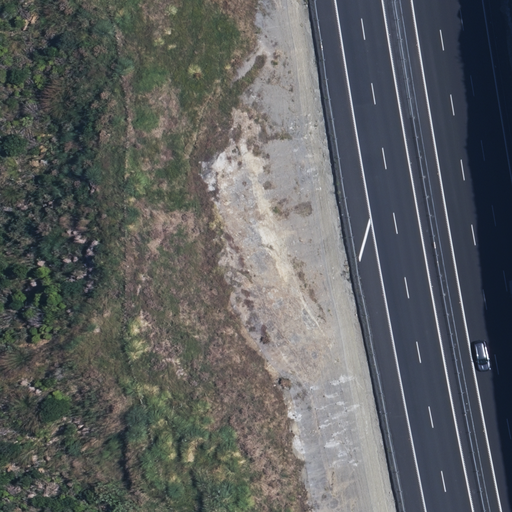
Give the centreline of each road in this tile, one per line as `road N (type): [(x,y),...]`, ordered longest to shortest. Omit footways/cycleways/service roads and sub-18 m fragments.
road 1 (motorway): [(442,511),(359,0)]
road 2 (motorway): [(457,0),(511,363)]
